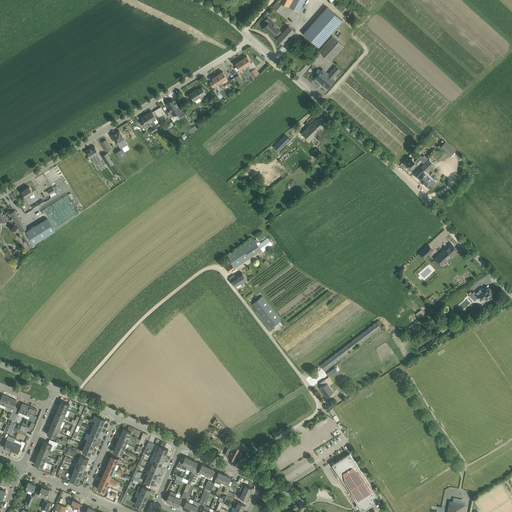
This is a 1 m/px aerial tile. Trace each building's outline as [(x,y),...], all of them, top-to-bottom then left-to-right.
[(279,1),(286,4),(299,11),(304,0),(278,0),(279,0),(279,1)] [(279,12),(283,8),(276,2),(272,6),(274,8),(279,12)] [(341,3),(337,9),(343,12),(346,7),(341,3)] [(327,7),(304,33),(319,47),(342,20),(327,7)] [(267,23),(267,24),(263,28),(273,36),(276,33),(279,35),(276,39),(283,45),(295,31),(288,25),(282,32),(279,30),(280,28),(274,23),(275,22),(268,16),(264,21),(267,23)] [(343,46),(332,35),(319,50),(330,61),(343,46)] [(252,77),(253,77),(259,73),(256,67),(252,70),(248,65),(251,63),(247,56),(241,60),(250,74),(252,77)] [(247,76),(250,74),(241,60),(236,63),(238,66),(240,70),(242,68),(247,76)] [(328,74),(323,69),(315,77),(327,88),(334,79),(333,78),(340,69),(336,66),(328,74)] [(217,75),(222,81),(227,78),(223,71),(217,75)] [(223,90),(226,88),(223,84),(222,81),(217,75),(215,76),(215,75),(212,77),(212,78),(213,80),(210,82),(213,87),(216,85),(219,83),(223,90)] [(190,93),(194,100),(196,103),(201,100),(200,98),(204,96),(204,95),(206,93),(202,87),(196,91),(195,90),(190,93)] [(176,102),(174,100),(167,104),(170,110),(167,112),(171,117),(173,115),(180,111),(184,116),(188,113),(183,105),(183,106),(180,108),(178,105),(177,105),(176,104),(177,103),(176,102)] [(159,117),(165,113),(161,107),(158,109),(155,111),(159,117)] [(149,112),(145,115),(150,122),(152,126),(156,124),(154,120),(157,118),(152,111),(149,113),(149,112)] [(192,113),(196,120),(198,119),(199,121),(201,120),(195,111),(192,113)] [(150,122),(145,115),(141,117),(143,120),(140,122),(143,127),(150,122)] [(302,133),(310,141),(325,126),(317,118),(302,133)] [(175,127),(171,121),(166,125),(170,130),(175,127)] [(117,143),(121,148),(126,144),(123,139),(124,138),(119,131),(112,135),(117,143)] [(276,143),(282,149),(290,140),(285,135),(276,143)] [(102,142),(107,151),(112,148),(106,139),(102,142)] [(456,150),(445,141),(440,146),(451,156),(456,150)] [(99,168),(105,165),(98,154),(99,153),(95,146),(87,151),(91,158),(92,157),(99,168)] [(116,154),(114,155),(119,165),(122,163),(123,165),(124,165),(124,166),(130,163),(125,153),(127,151),(125,147),(123,149),(123,148),(115,152),(116,154)] [(102,156),(108,166),(113,163),(107,153),(102,156)] [(411,169),(420,160),(424,163),(428,159),(424,155),(422,157),(421,156),(415,162),(411,158),(406,164),(411,169)] [(427,185),(429,188),(436,181),(428,174),(430,172),(428,170),(434,164),(429,159),(421,167),(423,169),(418,175),(417,176),(418,176),(421,179),(421,180),(423,181),(423,182),(424,182),(426,185),(427,185)] [(22,191),(23,193),(28,199),(31,197),(29,195),(33,192),(29,186),(22,191)] [(48,190),(51,197),(56,194),(54,191),(55,191),(53,187),(48,190)] [(0,221),(1,222),(8,218),(5,213),(4,213),(0,207),(0,221)] [(10,213),(21,232),(22,232),(25,230),(27,229),(15,210),(10,213)] [(26,231),(34,243),(55,230),(47,218),(26,231)] [(22,232),(31,247),(34,245),(25,230),(22,232)] [(268,237),(258,245),(262,250),(263,251),(273,244),(268,237)] [(233,269),(262,250),(258,245),(257,243),(258,242),(256,239),(255,240),(253,238),(226,256),(232,265),(227,268),(229,271),(233,269)] [(441,264),(441,265),(458,250),(452,243),(443,251),(435,258),(441,264)] [(425,258),(434,250),(429,244),(420,252),(425,258)] [(235,287),(237,285),(246,279),(242,273),(235,277),(233,274),(229,277),(235,287)] [(481,289),(476,294),(478,297),(483,302),(494,293),(491,290),(490,290),(488,288),(486,290),(486,289),(485,289),(484,289),(483,288),(482,289),(481,289)] [(271,328),(275,325),(281,320),(262,295),(252,303),(271,328)] [(324,371),(340,359),(350,351),(383,326),(379,320),(320,365),(324,371)] [(446,329),(442,325),(438,328),(442,333),(446,329)] [(335,367),(327,373),(329,375),(337,370),(335,367)] [(333,392),(325,380),(320,383),(322,386),(320,388),(326,396),(333,392)] [(3,394),(0,400),(0,402),(6,405),(10,397),(3,394)] [(10,397),(6,405),(13,408),(17,400),(10,397)] [(59,406),(67,410),(67,409),(70,404),(61,400),(59,406)] [(19,411),(19,412),(26,415),(29,408),(30,406),(22,403),(19,411)] [(272,407),(278,417),(252,431),(259,445),(291,427),(283,413),(285,412),(280,403),(272,407)] [(30,406),(29,408),(26,415),(25,417),(29,419),(34,421),(37,416),(34,415),(37,409),(30,406)] [(57,411),(65,415),(68,416),(70,411),(67,410),(59,406),(57,411)] [(336,421),(339,419),(332,407),(329,409),(336,421)] [(54,417),(63,421),(65,415),(57,411),(54,417)] [(95,422),(103,425),(105,420),(106,420),(106,419),(98,416),(95,422)] [(60,426),(62,427),(63,424),(61,423),(63,421),(54,417),(52,422),(60,426)] [(58,432),(59,429),(60,426),(52,422),(50,428),(58,432)] [(95,422),(92,428),(101,431),(103,425),(95,422)] [(90,427),(88,432),(98,437),(101,431),(92,428),(90,427)] [(47,434),(49,435),(55,437),(58,432),(50,428),(47,434)] [(121,434),(133,439),(134,436),(130,435),(132,431),(123,428),(121,434)] [(87,439),(93,442),(96,443),(98,437),(88,432),(90,433),(87,439)] [(118,439),(127,443),(129,437),(133,439),(121,434),(118,439)] [(11,450),(12,448),(14,442),(14,441),(16,438),(9,435),(7,438),(4,447),(11,450)] [(96,443),(93,442),(87,439),(85,445),(93,448),(96,443)] [(116,445),(124,449),(127,443),(118,439),(116,445)] [(22,440),(20,445),(14,442),(12,448),(11,450),(18,453),(20,448),(22,449),(25,442),(22,440)] [(42,446),(50,450),(52,444),(44,440),(42,446)] [(235,460),(236,457),(240,448),(238,447),(240,444),(233,440),(231,444),(234,446),(229,457),(235,460)] [(93,448),(85,445),(82,451),(91,454),(93,448)] [(122,455),(124,449),(116,445),(113,451),(122,455)] [(158,451),(163,454),(166,455),(168,449),(160,445),(158,451)] [(47,455),(49,452),(51,453),(52,451),(50,450),(42,446),(39,452),(47,455)] [(155,457),(163,461),(166,455),(163,454),(158,451),(155,457)] [(39,452),(37,458),(45,461),(47,455),(39,452)] [(362,511),(379,500),(350,453),(332,464),(362,511)] [(81,455),(78,461),(86,465),(89,459),(81,455)] [(116,464),(118,460),(122,462),(123,460),(112,455),(109,461),(116,464)] [(185,456),(184,459),(181,457),(177,466),(186,470),(187,468),(191,459),(185,456)] [(161,467),(163,461),(155,457),(152,463),(161,467)] [(45,461),(37,458),(34,464),(43,467),(45,461)] [(187,468),(191,470),(193,471),(198,462),(191,459),(187,468)] [(75,467),(84,470),(86,465),(78,461),(75,467)] [(107,466),(114,469),(115,467),(116,464),(109,461),(107,466)] [(148,468),(158,473),(161,467),(152,463),(150,462),(148,468)] [(202,464),(198,473),(204,476),(205,474),(208,467),(202,464)] [(104,472),(111,475),(114,469),(107,466),(104,472)] [(75,467),(73,473),(81,476),(84,470),(75,467)] [(208,467),(205,474),(208,476),(207,478),(210,479),(214,469),(208,467)] [(147,475),(156,479),(158,473),(148,468),(150,469),(147,475)] [(135,476),(138,471),(135,470),(131,478),(134,479),(138,481),(140,478),(135,476)] [(110,477),(111,475),(104,472),(102,477),(120,485),(121,482),(114,479),(110,477)] [(219,472),(214,481),(220,484),(222,481),(225,474),(219,472)] [(81,476),(73,473),(70,479),(78,482),(81,476)] [(225,474),(222,481),(225,483),(224,486),(226,487),(223,492),(227,494),(228,491),(230,487),(227,485),(231,477),(225,474)] [(153,485),(156,479),(147,475),(145,481),(153,485)] [(100,482),(107,485),(108,482),(115,486),(116,484),(119,485),(120,485),(102,477),(100,482)] [(27,492),(28,491),(29,489),(33,490),(33,491),(36,484),(28,481),(26,488),(25,491),(27,492)] [(107,492),(108,490),(109,490),(110,487),(107,485),(100,482),(97,488),(104,491),(107,492)] [(252,487),(250,487),(242,483),(241,486),(244,487),(243,491),(250,494),(252,487)] [(140,492),(148,495),(151,489),(143,486),(140,492)] [(39,493),(46,497),(49,490),(42,487),(40,492),(39,493)] [(324,498),(333,498),(333,490),(320,489),(319,494),(324,494),(324,498)] [(185,497),(187,492),(184,490),(182,496),(180,495),(179,498),(175,496),(172,503),(179,506),(182,499),(181,499),(183,496),(185,497)] [(240,497),(247,500),(250,494),(243,491),(242,490),(241,494),(238,493),(237,496),(240,497)] [(175,496),(177,493),(170,491),(166,500),(172,503),(175,496)] [(204,499),(207,501),(209,495),(215,497),(216,495),(207,491),(204,499)] [(146,501),(148,495),(140,492),(138,498),(146,501)] [(188,498),(190,493),(187,492),(185,497),(187,498),(186,501),(183,508),(189,510),(190,508),(192,504),(189,502),(190,499),(188,498)] [(217,508),(220,510),(221,507),(225,499),(221,497),(217,508)] [(143,507),(144,505),(146,501),(138,498),(135,504),(143,507)] [(198,506),(199,503),(198,503),(199,502),(195,500),(196,498),(195,498),(193,501),(192,504),(190,508),(189,510),(193,511),(195,511),(198,506)] [(70,505),(78,508),(81,502),(73,499),(70,505)] [(48,510),(51,502),(45,500),(42,507),(48,510)] [(240,510),(242,510),(245,504),(243,503),(238,501),(238,502),(235,500),(234,503),(235,503),(237,504),(237,505),(236,508),(240,510)] [(448,511),(464,511),(465,507),(463,503),(453,501),(449,503),(447,511),(448,511)] [(55,509),(56,510),(54,511),(64,511),(66,507),(58,503),(55,509)]
